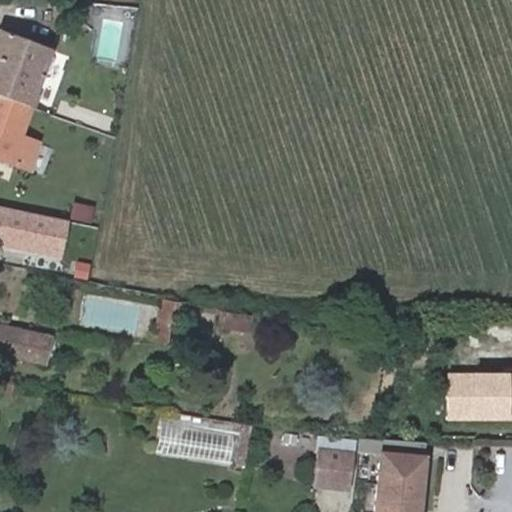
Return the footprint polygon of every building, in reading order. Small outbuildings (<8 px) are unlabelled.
[(0,94),(31,106),(51,50),(0,30),(0,94)] [(85,63),(51,50),(31,106),(32,106),(49,112),(52,104),(59,106),(64,91),(73,95),(85,63)] [(36,141),(22,135),(32,106),(31,106),(0,94),(0,156),(27,166),(36,141)] [(70,218),(92,223),(96,206),(74,201),(70,218)] [(0,248),(63,262),(71,221),(0,205),(0,248)] [(186,315),(188,303),(163,298),(155,339),(168,341),(174,313),(186,315)] [(217,326),(251,331),(253,316),(220,310),(217,326)] [(0,323),(0,345),(47,355),(52,335),(0,323)] [(0,351),(45,362),(47,355),(0,345),(0,351)] [(22,385),(0,381),(0,395),(20,399),(22,385)] [(313,485),(350,489),(355,454),(318,450),(313,485)] [(426,511),(431,453),(380,450),(375,511),(426,511)]
